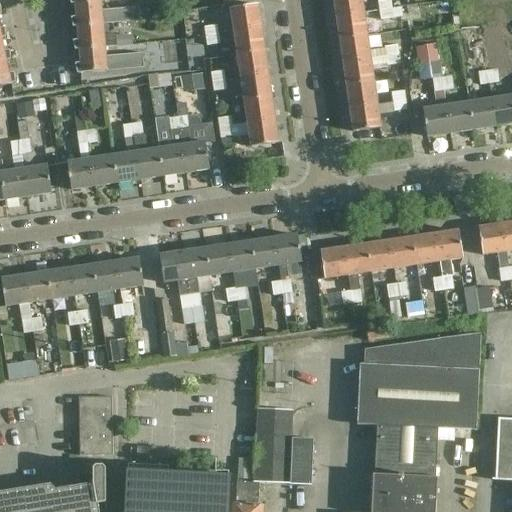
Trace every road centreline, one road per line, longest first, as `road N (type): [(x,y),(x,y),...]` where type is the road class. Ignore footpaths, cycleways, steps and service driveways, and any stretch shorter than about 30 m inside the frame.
road 1 (residential): [(0,239),(320,195)]
road 2 (residential): [(320,195),(292,0)]
road 3 (residential): [(320,195),(511,164)]
road 4 (residential): [(52,0),(55,51),(42,56),(21,45),(12,0)]
